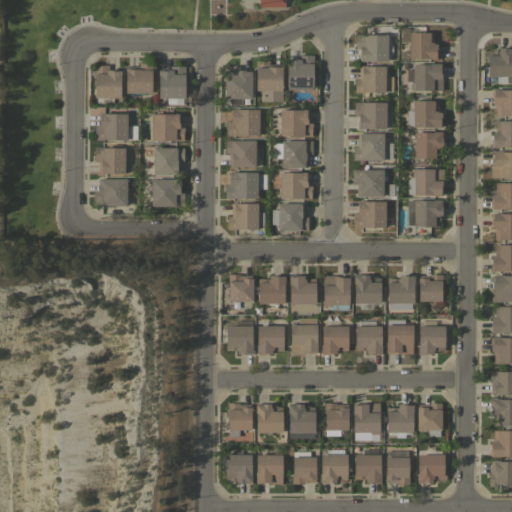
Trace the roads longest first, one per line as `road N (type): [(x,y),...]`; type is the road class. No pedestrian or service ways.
road 1 (residential): [(511,23),(352,15),(258,42),(78,48),(73,226),(205,230)]
road 2 (residential): [(466,15),(464,508)]
road 3 (residential): [(204,511),(204,46)]
road 4 (residential): [(204,509),(511,508)]
road 5 (residential): [(204,383),(464,380)]
road 6 (residential): [(206,252),(465,252)]
road 7 (residential): [(329,19),(331,251)]
